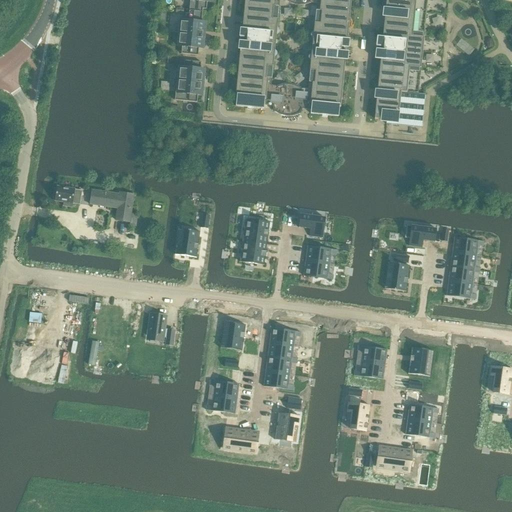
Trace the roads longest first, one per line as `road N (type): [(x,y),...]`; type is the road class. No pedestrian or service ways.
road 1 (residential): [(227,0),(216,114),(351,133),(367,0)]
road 2 (residential): [(13,264),(268,304)]
road 3 (unclassified): [(13,264),(8,254),(31,124),(2,70)]
road 4 (residential): [(268,304),(252,426)]
road 5 (residential): [(274,305),(394,321)]
road 6 (residential): [(394,321),(382,441)]
